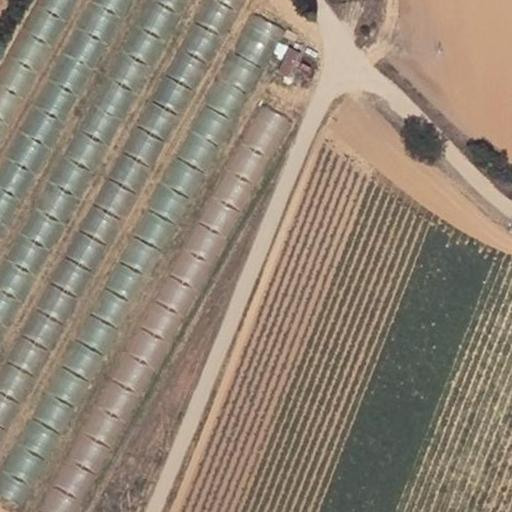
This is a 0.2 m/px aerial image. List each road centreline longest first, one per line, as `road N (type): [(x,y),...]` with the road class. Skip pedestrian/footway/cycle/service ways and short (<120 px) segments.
road 1 (track): [(353,55),(322,98),(152,511)]
road 2 (track): [(305,0),(511,204)]
